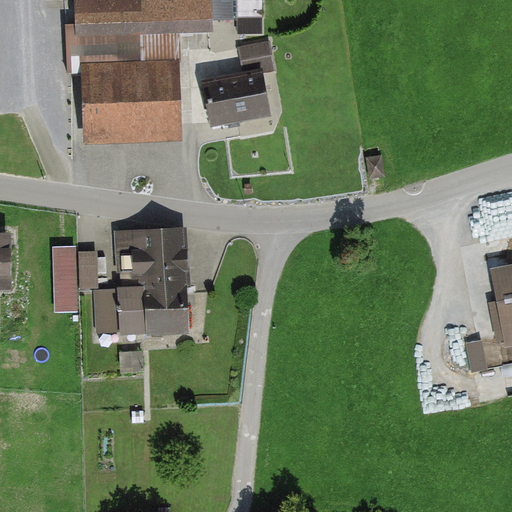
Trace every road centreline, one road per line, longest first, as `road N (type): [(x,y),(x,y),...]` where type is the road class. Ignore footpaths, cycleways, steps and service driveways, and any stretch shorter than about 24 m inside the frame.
road 1 (residential): [(237,511),(275,229)]
road 2 (unclassified): [(0,187),(275,229)]
road 3 (unclassified): [(275,229),(364,212),(511,167)]
road 4 (track): [(470,383),(449,325),(440,192)]
